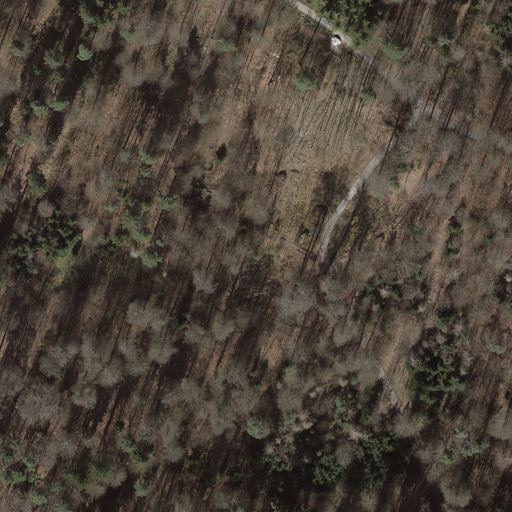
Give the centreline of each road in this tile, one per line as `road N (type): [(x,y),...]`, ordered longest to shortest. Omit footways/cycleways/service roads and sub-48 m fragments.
road 1 (track): [(444,511),(394,398),(337,297),(325,251),(335,213),(425,108)]
road 2 (track): [(293,0),(425,108)]
